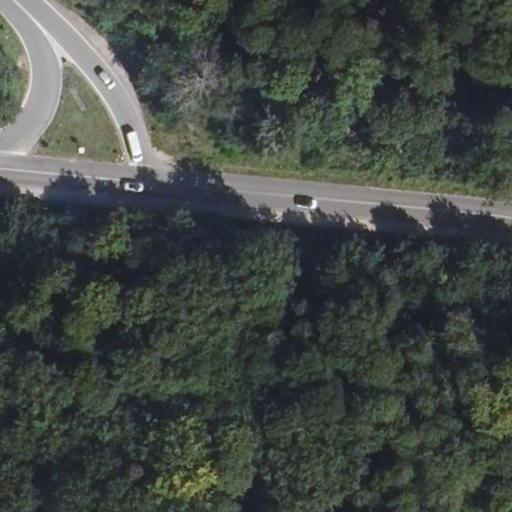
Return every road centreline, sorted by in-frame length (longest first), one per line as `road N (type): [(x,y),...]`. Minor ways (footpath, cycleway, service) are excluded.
road 1 (secondary): [(511,219),(153,184)]
road 2 (trunk): [(23,5),(88,59),(153,184)]
road 3 (trunk): [(23,5),(42,70),(39,99),(24,138),(0,160)]
road 4 (tertiary): [(153,184),(0,170)]
